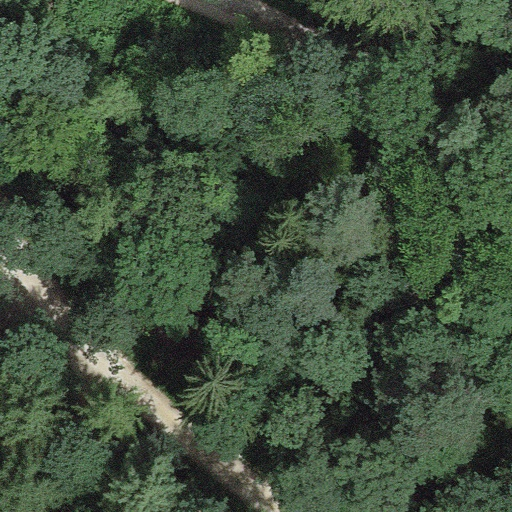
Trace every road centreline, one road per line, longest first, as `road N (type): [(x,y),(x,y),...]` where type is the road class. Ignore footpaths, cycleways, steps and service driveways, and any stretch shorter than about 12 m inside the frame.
road 1 (track): [(0,228),(84,330),(238,480),(291,511)]
road 2 (track): [(511,123),(219,0)]
